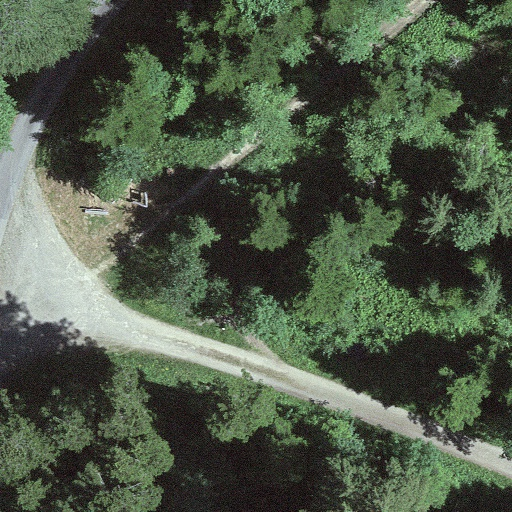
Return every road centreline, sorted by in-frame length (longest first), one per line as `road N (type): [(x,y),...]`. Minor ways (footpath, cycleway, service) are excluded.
road 1 (track): [(0,303),(62,309),(273,124),(439,0)]
road 2 (track): [(511,475),(62,309)]
road 3 (track): [(104,0),(65,42),(0,181)]
